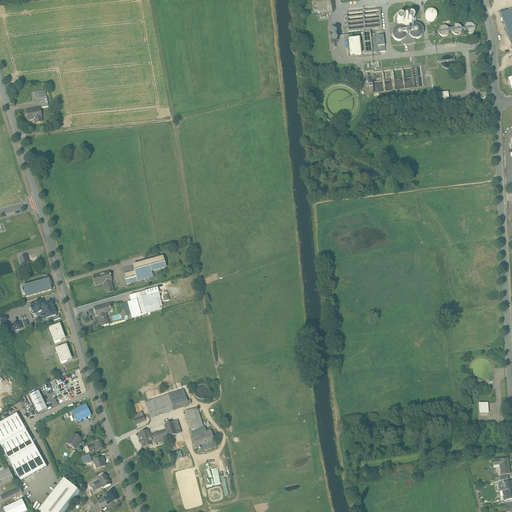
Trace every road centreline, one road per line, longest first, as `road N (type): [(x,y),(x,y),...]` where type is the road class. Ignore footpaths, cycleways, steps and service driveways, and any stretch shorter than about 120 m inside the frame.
road 1 (tertiary): [(38,201),(139,511)]
road 2 (unclassified): [(511,383),(496,106)]
road 3 (track): [(279,92),(173,121),(19,137)]
road 4 (tertiary): [(0,78),(38,201)]
